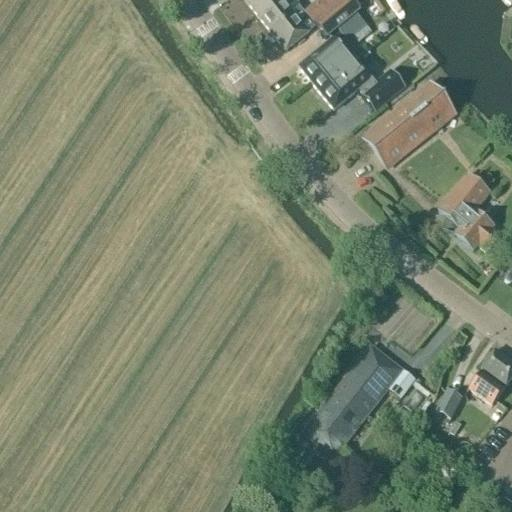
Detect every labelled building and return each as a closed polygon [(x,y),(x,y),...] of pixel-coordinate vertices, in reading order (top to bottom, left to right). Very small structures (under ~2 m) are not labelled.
[(245,0),(243,2),(269,35),(301,10),(295,3),(297,0),(245,0)] [(347,0),(320,0),(304,14),(301,10),(269,35),(284,54),(308,35),(307,35),(314,29),(324,41),(358,13),(347,0)] [(364,28),(355,17),(336,32),(345,43),(364,28)] [(330,69),(341,83),(349,77),(353,68),(331,41),(297,69),(310,85),(330,69)] [(371,93),(383,108),(411,86),(393,64),(367,86),(372,92),(371,93)] [(332,113),(360,91),(353,82),(360,77),(353,68),(349,77),(341,83),(330,69),(310,85),(332,113)] [(426,89),(362,141),(386,171),(451,119),(426,89)] [(500,240),(490,232),(492,229),(474,214),(488,195),(467,178),(437,214),(457,231),(452,237),(471,254),(476,248),(486,256),(500,240)] [(466,391),(491,409),(511,378),(511,367),(493,353),(480,371),(481,372),(466,391)] [(383,378),(361,361),(300,437),(332,462),(402,373),(392,366),(383,378)] [(433,415),(446,422),(456,403),(443,396),(433,415)] [(279,459),(268,472),(278,479),(288,466),(279,459)] [(511,508),(511,488),(502,500),(511,508)] [(449,510),(451,511),(461,511),(469,503),(461,496),(449,510)]
